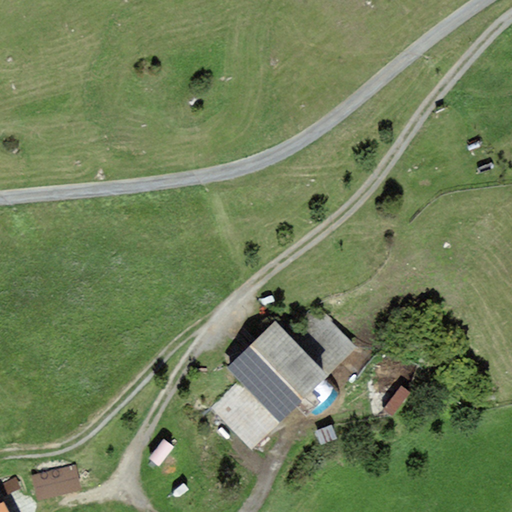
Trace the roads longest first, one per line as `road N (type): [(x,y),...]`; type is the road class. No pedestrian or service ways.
road 1 (track): [(511,13),(438,91),(360,195),(88,429),(67,444),(0,454)]
road 2 (track): [(479,0),(362,96),(277,150),(141,182),(0,193)]
